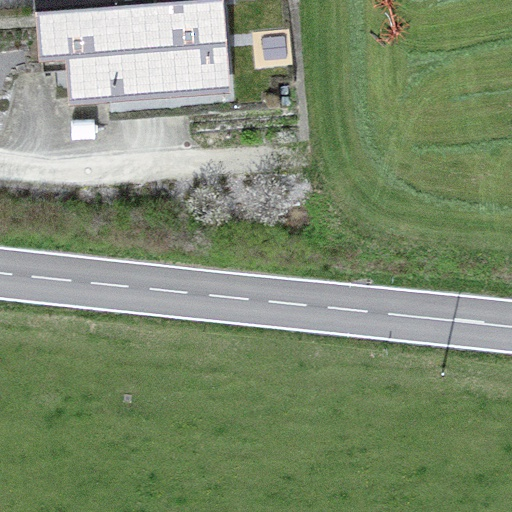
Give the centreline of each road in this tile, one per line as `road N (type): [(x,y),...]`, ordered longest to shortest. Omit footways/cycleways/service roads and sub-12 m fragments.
road 1 (tertiary): [(511,331),(0,274)]
road 2 (track): [(188,153),(91,168),(0,156)]
